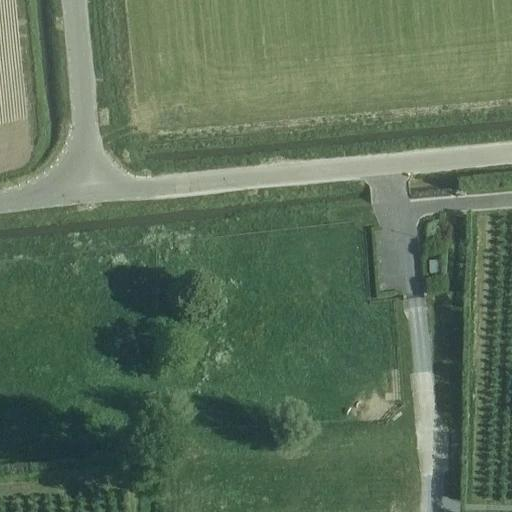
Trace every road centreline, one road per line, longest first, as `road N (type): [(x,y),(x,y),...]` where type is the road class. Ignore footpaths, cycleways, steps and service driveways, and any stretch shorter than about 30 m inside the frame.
road 1 (unclassified): [(91,193),(511,154)]
road 2 (tertiary): [(91,193),(73,0)]
